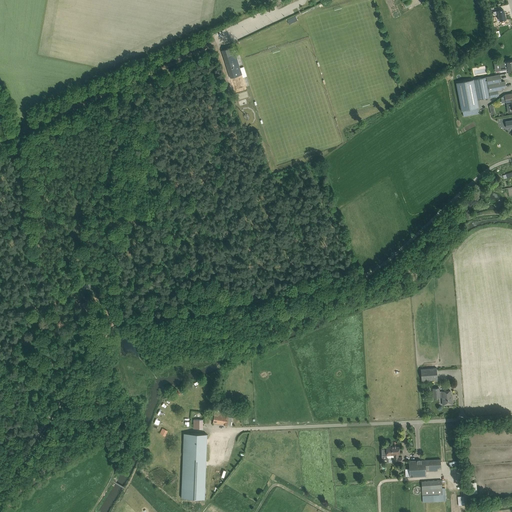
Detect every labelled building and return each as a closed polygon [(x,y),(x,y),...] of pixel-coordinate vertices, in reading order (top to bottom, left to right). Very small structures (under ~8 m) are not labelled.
[(493,12),(494,15),(498,14),(500,21),(506,19),(505,15),(504,15),(503,9),(498,10),(498,11),(493,12)] [(496,17),(492,18),(495,27),(500,26),(500,22),(497,23),(496,17)] [(233,47),(222,50),(230,78),(239,75),(236,65),(239,64),(235,52),(234,52),(233,47)] [(511,60),(500,62),(501,70),(507,69),(508,72),(511,71),(511,60)] [(505,87),(505,85),(504,81),(501,82),(500,74),(474,79),(478,100),(499,96),(498,90),(503,89),(502,87),(505,87)] [(472,79),(455,83),(461,112),(478,108),(472,79)] [(437,380),(436,368),(421,369),(421,381),(437,380)] [(452,404),(452,399),(452,395),(451,395),(450,390),(442,391),(439,391),(439,388),(433,388),(433,393),(434,398),(440,398),(440,397),(442,397),(442,401),(444,401),(444,405),(452,404)] [(214,413),(213,422),(217,423),(224,424),(231,425),(232,416),(229,415),(230,413),(224,412),(223,413),(222,413),(218,412),(217,414),(215,413),(214,413)] [(194,420),(194,426),(194,428),(202,429),(203,429),(203,423),(203,421),(203,420),(194,420)] [(160,433),(165,436),(168,430),(163,427),(160,433)] [(184,433),(181,498),(205,499),(207,434),(184,433)] [(382,448),(381,449),(382,455),(387,455),(387,457),(388,458),(394,458),(394,462),(402,461),(402,457),(398,457),(398,454),(399,454),(399,446),(396,446),(396,445),(386,446),(386,448),(382,448)] [(410,477),(426,476),(426,472),(437,472),(437,467),(441,467),(440,459),(409,461),(409,468),(405,468),(405,476),(410,476),(410,477)] [(461,482),(460,468),(450,469),(450,475),(454,475),(454,483),(461,482)] [(442,494),(442,488),(441,480),(421,481),(422,495),(442,494)]
